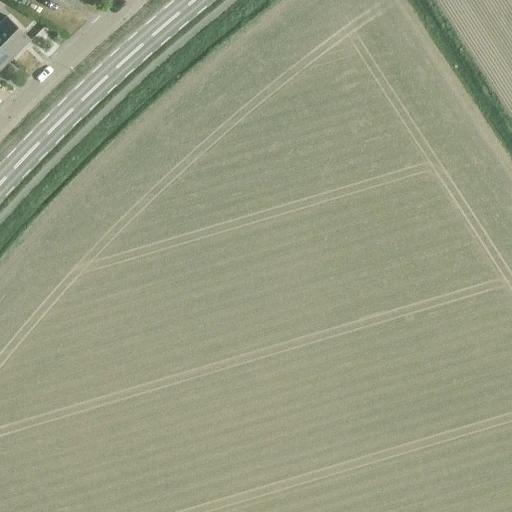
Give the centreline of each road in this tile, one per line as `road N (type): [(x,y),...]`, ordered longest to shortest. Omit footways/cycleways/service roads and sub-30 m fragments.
road 1 (secondary): [(0,184),(196,0)]
road 2 (residential): [(0,124),(134,0)]
